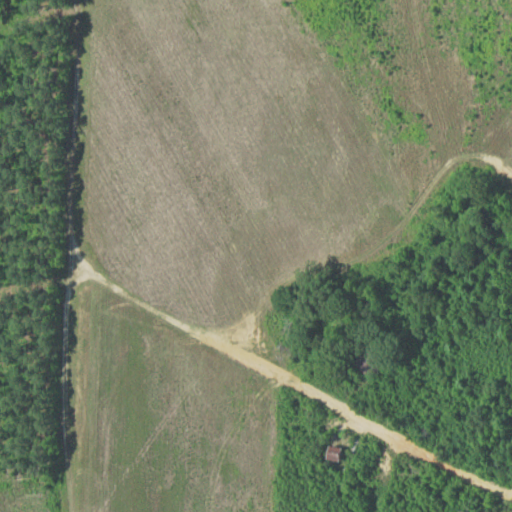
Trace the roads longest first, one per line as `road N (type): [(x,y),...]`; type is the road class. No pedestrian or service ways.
road 1 (residential): [(511,484),(473,472),(101,279),(77,246)]
road 2 (residential): [(77,246),(77,0)]
